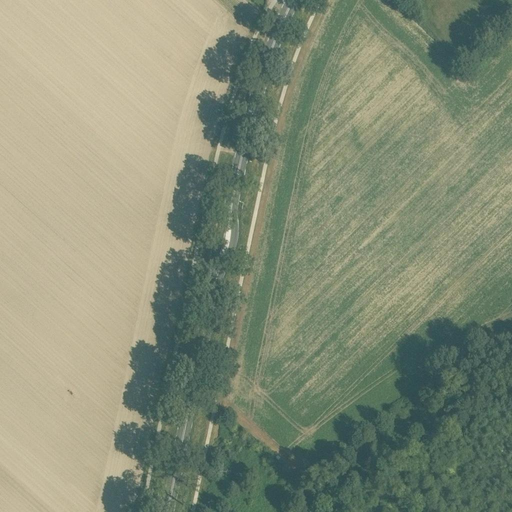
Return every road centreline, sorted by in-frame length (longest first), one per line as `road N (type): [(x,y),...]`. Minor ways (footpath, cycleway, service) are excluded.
road 1 (primary): [(167,511),(217,271)]
road 2 (primary): [(231,207),(262,75),(292,0)]
